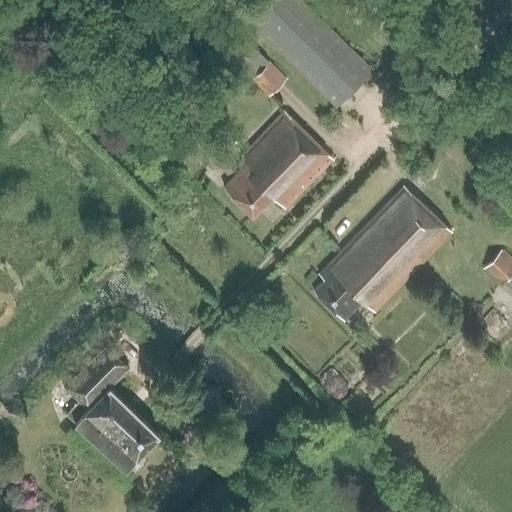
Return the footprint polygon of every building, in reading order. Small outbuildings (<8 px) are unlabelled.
[(337,109),(373,71),(299,0),(263,0),(244,20),(337,109)] [(270,62),(252,82),(264,92),(271,98),(288,78),(270,62)] [(241,157),(245,162),(223,186),(253,215),(272,196),(284,208),(333,158),(285,112),(241,157)] [(227,153),(216,164),(228,175),(238,164),(227,153)] [(318,274),(324,280),(313,291),(343,320),(362,300),(374,312),(407,277),(451,232),(403,186),(340,252),(318,274)] [(511,258),(501,249),(484,270),(501,284),(500,285),(511,295),(511,258)] [(79,400),(66,413),(125,468),(157,433),(110,389),(127,367),(104,345),(65,387),(79,400)]
